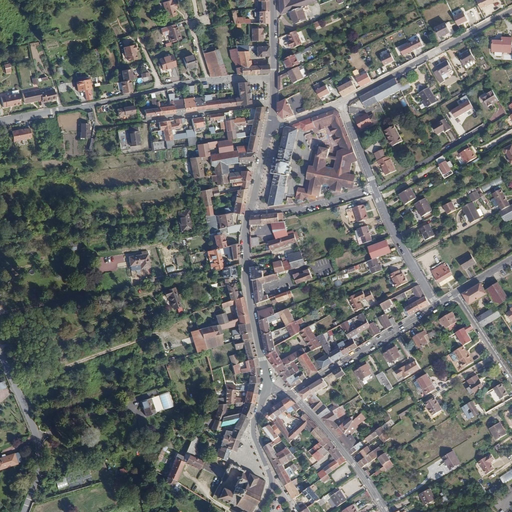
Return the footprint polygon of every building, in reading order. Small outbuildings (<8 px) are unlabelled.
[(174,8),(176,7),(174,0),(172,0),(171,0),(169,0),(162,2),(167,18),(176,15),(174,9),(174,8)] [(260,1),(268,1),(267,0),(257,0),(258,8),(258,9),(260,9),(260,1)] [(280,0),(281,15),(289,12),(290,12),(301,8),(317,2),(316,0),(294,0),(291,1),(290,0),(280,0)] [(476,0),(478,4),(480,9),(484,7),(484,8),(498,1),(497,0),(476,0)] [(290,12),(293,18),(295,24),(306,20),(301,8),(290,12)] [(236,10),(231,11),(232,15),(233,21),(234,24),(235,23),(237,23),(240,23),(250,23),(250,18),(244,18),(244,17),(237,17),(236,10)] [(268,19),(268,11),(260,11),(259,11),(259,12),(254,12),(254,16),(256,17),(259,17),(259,20),(268,19)] [(464,13),(455,18),(459,26),(468,21),(464,13)] [(339,19),(336,14),(330,16),(332,22),(339,19)] [(322,20),(314,23),(316,28),(321,26),(320,25),(322,24),(321,23),(323,22),(322,20)] [(451,33),(452,35),(455,34),(450,22),(436,29),(440,38),(446,35),(451,33)] [(181,38),(177,26),(167,29),(171,42),(181,38)] [(251,41),(262,41),(262,36),(261,36),(261,33),(262,33),(262,28),(251,28),(251,41)] [(296,31),(288,34),(290,40),(292,43),(289,44),(291,49),(294,48),(302,45),(296,31)] [(511,42),(511,37),(502,37),(501,41),(492,40),(492,51),(511,52),(511,42)] [(424,46),(420,38),(409,43),(413,51),(424,46)] [(309,47),(315,45),(313,41),(310,42),(305,45),(303,46),(304,50),(309,47)] [(216,42),(201,47),(208,69),(214,67),(215,72),(219,71),(221,76),(226,75),(216,42)] [(404,56),(413,51),(409,43),(400,48),(404,56)] [(133,49),(135,49),(134,44),(132,44),(122,47),(125,57),(126,57),(128,61),(136,58),(134,52),(133,49)] [(269,56),(268,46),(258,47),(258,45),(257,45),(257,57),(269,56)] [(239,59),(249,58),(248,55),(248,52),(248,46),(244,46),(244,51),(237,51),(239,59)] [(239,62),(239,59),(237,51),(236,48),(234,49),(229,50),(231,58),(234,63),(239,62)] [(474,58),(469,49),(457,56),(463,64),(474,58)] [(196,66),(193,54),(183,57),(186,69),(196,66)] [(294,54),(284,59),(288,69),(299,64),(298,62),(295,55),(294,54)] [(298,62),(303,60),(303,59),(301,55),(300,56),(299,54),(295,55),(298,62)] [(395,62),(391,54),(381,59),(385,66),(395,62)] [(175,65),(172,55),(159,59),(162,69),(175,65)] [(240,67),(249,67),(251,67),(249,58),(239,59),(239,62),(240,67)] [(451,68),(446,59),(435,66),(437,69),(433,71),(439,83),(444,80),(440,74),(451,68)] [(269,73),(269,65),(251,67),(249,67),(250,74),(269,73)] [(214,67),(208,69),(210,77),(221,76),(219,71),(215,72),(214,67)] [(241,74),(241,75),(250,74),(249,67),(240,67),(241,74)] [(290,75),(294,82),(304,78),(298,67),(288,72),(283,74),(278,76),(278,82),(283,80),(282,78),(290,75)] [(123,81),(131,79),(135,79),(134,74),(132,75),(131,69),(121,70),(123,81)] [(367,73),(356,79),(361,87),(371,82),(367,73)] [(92,91),(91,87),(89,77),(83,78),(75,80),(77,92),(82,91),(84,90),(85,92),(86,100),(91,99),(89,91),(92,91)] [(369,93),(375,104),(388,96),(385,91),(398,84),(395,78),(388,82),(369,93)] [(133,91),(131,79),(123,81),(117,82),(118,89),(121,89),(122,93),(133,91)] [(351,81),(337,88),(342,97),(356,90),(351,81)] [(64,83),(57,85),(57,86),(59,93),(67,91),(64,83)] [(237,84),(239,97),(236,97),(236,99),(234,99),(235,107),(250,105),(247,83),(237,84)] [(385,91),(388,96),(392,103),(404,96),(398,84),(385,91)] [(330,93),(326,85),(316,90),(321,98),(330,93)] [(418,90),(422,99),(432,94),(427,86),(418,90)] [(42,99),(40,91),(39,89),(22,93),(25,104),(42,99)] [(53,89),(43,91),(46,101),(56,99),(53,89)] [(491,90),(485,94),(486,96),(482,99),(483,101),(487,107),(492,104),(491,103),(497,99),(491,90)] [(369,93),(360,97),(366,108),(375,104),(369,93)] [(486,96),(485,94),(484,93),(480,95),(478,98),(479,101),(480,103),(483,101),(482,99),(486,96)] [(20,104),(18,94),(11,96),(1,98),(3,108),(20,104)] [(184,105),(183,100),(175,101),(174,94),(167,95),(169,102),(172,101),(173,107),(174,114),(183,113),(182,105),(184,105)] [(432,94),(422,99),(426,105),(435,100),(432,94)] [(210,95),(202,96),(202,98),(205,110),(211,110),(220,108),(218,101),(211,101),(210,95)] [(193,98),(183,100),(184,105),(182,105),(183,113),(188,112),(195,112),(193,99),(193,98)] [(205,110),(202,98),(193,99),(195,112),(198,111),(205,110)] [(235,107),(234,99),(234,98),(232,99),(218,101),(220,108),(224,108),(235,107)] [(278,109),(289,104),(286,98),(278,102),(278,109)] [(152,117),(159,116),(158,109),(157,109),(156,106),(155,99),(151,100),(153,109),(144,110),(145,118),(152,117)] [(169,115),(174,114),(173,107),(172,101),(169,102),(170,107),(159,108),(158,103),(156,103),(156,106),(157,109),(158,109),(159,116),(169,115)] [(465,102),(462,103),(467,112),(470,110),(465,102)] [(467,112),(462,103),(451,110),(456,119),(467,112)] [(284,119),(294,115),(289,104),(278,109),(278,115),(284,119)] [(135,113),(134,106),(123,108),(117,109),(118,116),(124,115),(135,113)] [(252,121),(261,122),(264,107),(255,108),(253,120),(252,121)] [(234,131),(233,128),(232,123),(244,122),(244,121),(243,119),(240,119),(240,118),(235,119),(234,111),(229,111),(228,113),(223,114),(224,119),(225,128),(225,132),(234,131)] [(339,113),(333,111),(293,125),(293,129),(298,129),(302,127),(303,131),(305,132),(315,128),(317,130),(319,129),(320,131),(325,130),(324,127),(331,125),(332,122),(334,123),(333,125),(334,128),(333,129),(330,130),(332,134),(335,134),(336,138),(334,138),(336,144),(338,143),(341,151),(341,152),(340,157),(336,156),(336,158),(328,157),(330,148),(325,147),(325,149),(318,148),(317,152),(313,151),(310,162),(315,163),(314,165),(319,166),(316,181),(311,180),(311,181),(307,180),(305,189),(298,188),(295,200),(297,200),(297,202),(298,202),(302,203),(302,201),(304,202),(304,200),(305,198),(308,199),(311,200),(311,199),(314,199),(314,198),(316,198),(317,197),(319,197),(319,196),(321,188),(330,189),(329,191),(336,193),(336,191),(339,192),(339,191),(341,191),(342,187),(349,189),(350,184),(351,185),(353,176),(349,175),(351,164),(352,159),(356,158),(339,113)] [(221,128),(225,128),(224,119),(223,119),(222,114),(214,115),(208,116),(209,117),(209,121),(216,120),(216,123),(220,123),(221,128)] [(361,129),(372,123),(369,117),(368,115),(367,114),(360,118),(356,120),(361,129)] [(193,129),(193,132),(204,130),(202,118),(191,120),(192,128),(192,129),(193,129)] [(450,129),(444,118),(432,125),(437,133),(444,129),(445,132),(450,129)] [(184,123),(184,119),(175,120),(176,124),(177,130),(178,130),(183,123),(184,123)] [(249,136),(258,137),(261,122),(252,121),(253,120),(244,121),(244,122),(232,123),(233,128),(245,126),(245,125),(247,124),(247,125),(251,125),(249,136)] [(158,132),(163,131),(170,130),(171,131),(177,130),(176,124),(173,125),(173,126),(170,127),(169,121),(156,123),(158,132)] [(81,134),(81,136),(88,136),(87,125),(79,125),(80,134),(81,134)] [(385,130),(387,135),(389,138),(388,139),(387,139),(391,148),(394,146),(393,145),(402,141),(394,125),(385,130)] [(127,129),(117,131),(120,150),(130,149),(129,145),(140,144),(138,131),(137,131),(136,127),(127,129)] [(164,142),(165,141),(172,140),(186,138),(194,137),(193,132),(193,129),(192,129),(192,128),(185,129),(186,132),(171,134),(171,131),(170,130),(163,131),(164,142)] [(298,129),(293,129),(286,128),(285,129),(278,160),(275,159),(272,173),(275,174),(269,207),(282,205),(282,202),(288,176),(289,177),(289,175),(288,174),(289,172),(290,172),(291,168),(290,167),(298,129)] [(26,129),(12,132),(13,142),(28,139),(27,139),(31,138),(30,129),(26,130),(26,129)] [(230,140),(237,139),(236,137),(234,137),(234,131),(225,132),(226,140),(230,140)] [(242,153),(254,152),(258,137),(249,136),(249,137),(247,148),(242,148),(242,153)] [(194,137),(186,138),(187,146),(187,147),(196,146),(194,138),(194,137)] [(174,149),(172,140),(165,141),(166,150),(174,149)] [(217,155),(232,152),(232,150),(230,140),(226,140),(215,142),(216,147),(217,155)] [(154,152),(166,150),(165,141),(164,142),(152,143),(154,152)] [(196,146),(198,158),(209,156),(208,148),(216,147),(215,142),(212,143),(210,143),(206,143),(206,144),(196,146)] [(471,151),(469,148),(459,154),(465,164),(476,158),(473,153),(472,154),(471,151)] [(382,158),(381,158),(378,151),(372,154),(375,160),(376,161),(375,161),(375,162),(382,158)] [(193,179),(204,177),(204,174),(202,174),(200,161),(210,159),(211,166),(213,167),(227,165),(238,163),(236,157),(237,157),(237,154),(236,152),(232,152),(217,155),(209,156),(198,158),(189,159),(193,179)] [(240,163),(252,162),(254,152),(242,153),(237,154),(237,157),(236,157),(238,163),(238,164),(240,164),(240,163)] [(375,162),(377,165),(379,164),(380,164),(381,167),(380,168),(382,171),(392,166),(388,156),(389,155),(385,157),(384,157),(382,158),(375,162)] [(453,174),(446,161),(437,166),(444,179),(453,174)] [(309,167),(307,180),(311,181),(311,180),(311,178),(309,178),(311,170),(313,170),(314,165),(315,163),(310,162),(310,164),(313,164),(312,168),(309,167)] [(215,176),(228,174),(227,165),(213,167),(215,176)] [(311,178),(311,180),(316,181),(319,166),(314,165),(313,170),(311,170),(309,178),(311,178)] [(392,166),(382,171),(384,176),(394,171),(392,166)] [(232,183),(248,181),(249,181),(251,172),(243,172),(240,173),(240,176),(228,177),(229,184),(232,183)] [(217,185),(229,184),(228,177),(228,174),(215,176),(211,176),(211,180),(215,179),(217,185)] [(479,187),(482,193),(503,183),(500,177),(479,187)] [(239,190),(246,189),(248,181),(232,183),(233,186),(240,185),(239,190)] [(398,194),(404,205),(415,198),(410,188),(398,194)] [(234,202),(244,204),(246,189),(239,190),(237,190),(235,197),(234,202)] [(511,205),(501,189),(493,193),(502,210),(511,205)] [(201,201),(203,208),(211,206),(212,206),(212,203),(210,204),(209,197),(208,190),(195,192),(196,194),(197,200),(201,199),(201,201)] [(469,195),(473,202),(480,199),(476,192),(469,195)] [(432,211),(424,198),(414,204),(417,210),(416,211),(420,218),(432,211)] [(238,214),(242,215),(244,204),(234,202),(233,209),(232,213),(238,214)] [(444,206),(448,215),(457,210),(452,202),(444,206)] [(481,218),(473,202),(462,207),(466,215),(469,219),(471,223),(481,218)] [(502,210),(499,212),(505,223),(511,219),(511,217),(511,204),(511,205),(502,210)] [(213,216),(211,206),(203,208),(205,217),(213,216)] [(364,213),(362,206),(353,208),(357,223),(367,220),(365,213),(364,213)] [(189,209),(177,211),(179,219),(176,220),(176,223),(174,223),(176,232),(192,230),(189,209)] [(220,229),(226,227),(229,227),(230,226),(234,226),(232,213),(225,214),(222,215),(215,216),(216,225),(219,224),(220,229)] [(263,215),(251,217),(250,226),(251,226),(272,223),(279,223),(279,222),(278,214),(271,215),(270,214),(269,214),(263,215)] [(209,235),(215,234),(214,231),(220,229),(219,224),(216,225),(215,216),(213,216),(205,217),(208,235),(209,235)] [(279,223),(272,223),(277,240),(288,237),(283,222),(279,222),(279,223)] [(229,234),(240,232),(241,225),(236,226),(234,226),(230,226),(229,227),(226,227),(227,231),(227,233),(229,234)] [(428,225),(419,229),(425,240),(434,236),(428,225)] [(369,233),(370,232),(367,226),(357,230),(361,238),(362,238),(365,244),(373,241),(370,234),(369,235),(369,233)] [(218,248),(219,249),(222,248),(225,247),(222,235),(222,231),(227,231),(226,227),(220,229),(214,231),(215,234),(215,237),(214,237),(217,249),(218,248)] [(288,237),(277,240),(268,242),(270,251),(297,242),(294,235),(288,237)] [(258,238),(250,240),(251,248),(259,245),(258,238)] [(388,240),(370,247),(375,258),(392,252),(388,240)] [(232,258),(232,259),(238,258),(238,244),(230,246),(232,258)] [(228,258),(232,258),(230,246),(225,247),(222,248),(223,255),(227,254),(228,258)] [(210,250),(212,260),(220,258),(219,249),(218,248),(217,249),(210,250)] [(298,267),(305,265),(300,253),(288,256),(290,261),(292,269),(298,267)] [(128,257),(129,266),(140,265),(140,268),(149,267),(147,254),(128,257)] [(471,254),(459,261),(464,270),(476,263),(471,254)] [(279,273),(285,271),(283,263),(283,262),(287,261),(286,257),(283,258),(284,261),(273,263),(275,271),(276,274),(278,274),(279,273)] [(385,269),(380,257),(370,261),(375,273),(385,269)] [(212,260),(214,271),(222,269),(222,268),(223,268),(220,258),(212,260)] [(285,271),(292,269),(290,261),(283,263),(285,271)] [(431,271),(438,282),(441,286),(454,278),(452,274),(447,265),(444,267),(443,264),(431,271)] [(235,277),(233,266),(226,267),(223,268),(222,268),(222,269),(222,274),(222,278),(224,277),(229,277),(235,277)] [(257,269),(252,269),(253,281),(268,277),(266,272),(263,273),(263,272),(260,272),(259,272),(258,270),(257,269)] [(300,276),(299,274),(299,273),(293,275),(297,284),(312,279),(309,269),(304,271),(304,273),(305,274),(300,276)] [(400,275),(399,271),(393,274),(390,275),(392,281),(399,277),(402,275),(401,274),(400,275)] [(268,277),(253,281),(254,287),(262,285),(279,279),(278,274),(276,274),(274,275),(271,276),(268,277)] [(399,277),(392,281),(396,288),(407,283),(405,278),(403,279),(402,275),(399,277)] [(220,287),(226,286),(230,285),(230,284),(229,280),(229,277),(224,277),(224,280),(224,282),(220,283),(220,287)] [(487,294),(481,283),(463,294),(474,313),(476,311),(473,305),(476,303),(475,301),(487,294)] [(508,299),(498,283),(486,291),(496,306),(508,299)] [(230,301),(243,296),(241,292),(236,293),(233,284),(230,284),(230,285),(226,286),(230,301)] [(429,304),(418,286),(411,289),(418,301),(415,302),(420,310),(429,304)] [(174,288),(164,292),(166,297),(168,296),(174,309),(182,306),(174,288)] [(256,304),(271,298),(272,298),(271,296),(268,297),(267,295),(263,296),(262,289),(254,291),(256,304)] [(292,296),(290,291),(275,297),(272,298),(271,298),(273,303),(278,302),(278,301),(292,296)] [(349,298),(351,303),(355,301),(366,295),(370,293),(370,292),(364,294),(362,292),(349,298)] [(355,311),(362,307),(360,303),(359,304),(358,304),(356,302),(358,302),(365,298),(367,302),(373,299),(370,293),(366,295),(355,301),(351,303),(355,311)] [(406,298),(404,293),(393,298),(394,300),(395,299),(397,302),(406,298)] [(239,326),(248,324),(246,312),(243,296),(230,301),(220,304),(222,308),(234,304),(238,319),(239,326)] [(392,305),(390,300),(388,301),(380,305),(382,310),(392,305)] [(416,312),(420,310),(415,302),(411,305),(416,312)] [(409,316),(416,312),(411,305),(409,306),(406,308),(404,306),(400,308),(401,310),(405,308),(407,312),(409,316)] [(272,307),(258,312),(259,321),(272,316),(275,314),(272,307)] [(489,323),(501,315),(496,307),(490,310),(483,314),(489,323)] [(295,322),(288,309),(275,314),(272,316),(259,321),(262,336),(271,333),(268,323),(277,319),(277,318),(281,317),(287,327),(295,322)] [(216,319),(218,324),(227,322),(224,313),(215,315),(216,318),(214,318),(215,319),(216,319)] [(452,313),(440,320),(442,325),(444,324),(446,328),(456,322),(454,318),(452,313)] [(367,328),(373,337),(375,335),(372,329),(370,326),(362,314),(357,316),(359,319),(357,320),(359,323),(355,326),(359,333),(367,328)] [(477,318),(483,327),(489,323),(483,314),(477,318)] [(382,321),(380,317),(373,320),(376,325),(380,323),(382,321)] [(191,332),(197,353),(204,350),(206,350),(203,340),(221,337),(220,331),(237,327),(238,330),(233,331),(232,333),(232,337),(233,336),(240,335),(250,333),(248,324),(239,326),(238,319),(236,319),(227,322),(218,324),(198,330),(191,332)] [(384,330),(391,326),(389,321),(387,319),(382,321),(380,323),(384,330)] [(295,322),(287,327),(287,328),(292,336),(292,337),(300,332),(301,331),(298,326),(296,321),(295,322)] [(347,321),(341,325),(345,331),(351,328),(347,321)] [(473,343),(468,334),(474,330),(471,325),(455,333),(463,348),(473,343)] [(351,338),(359,333),(355,326),(351,328),(345,331),(349,339),(351,338)] [(375,327),(372,329),(375,335),(381,332),(377,326),(375,327)] [(301,331),(300,332),(312,351),(316,349),(322,346),(316,337),(311,330),(308,327),(301,331)] [(420,332),(413,337),(414,338),(413,339),(418,349),(427,344),(423,336),(426,335),(424,332),(421,333),(420,332)] [(242,343),(252,341),(250,333),(240,335),(241,338),(242,343)] [(271,333),(262,336),(266,355),(275,351),(275,347),(274,346),(280,343),(278,341),(274,343),(272,333),(271,333)] [(322,346),(323,348),(327,354),(333,362),(343,356),(339,348),(331,352),(326,341),(328,341),(324,333),(316,337),(322,346)] [(203,340),(206,350),(223,345),(221,337),(203,340)] [(342,346),(346,354),(360,346),(358,343),(355,345),(353,340),(344,345),(342,346)] [(247,360),(255,358),(252,341),(242,343),(235,344),(234,345),(235,350),(244,348),(247,360)] [(395,347),(383,355),(386,360),(387,359),(390,363),(400,357),(398,353),(398,352),(395,347)] [(461,363),(471,358),(469,355),(467,356),(466,353),(462,347),(453,353),(450,355),(449,355),(453,362),(454,362),(458,360),(458,361),(459,361),(461,363)] [(232,366),(238,364),(233,350),(227,353),(231,364),(232,366)] [(275,351),(266,355),(272,363),(276,368),(283,363),(285,366),(289,363),(293,361),(298,358),(301,356),(297,351),(281,361),(279,358),(275,351)] [(306,353),(301,356),(298,358),(310,376),(318,372),(306,353)] [(333,362),(327,354),(317,361),(322,369),(333,362)] [(248,369),(257,367),(255,358),(247,360),(247,362),(248,369)] [(293,361),(289,363),(291,366),(292,368),(295,373),(299,371),(293,361)] [(240,373),(248,372),(248,369),(247,362),(238,364),(240,373)] [(283,363),(276,368),(280,375),(288,369),(287,368),(291,366),(289,363),(285,366),(283,363)] [(234,375),(240,373),(238,364),(232,366),(231,367),(234,375)] [(366,364),(354,372),(357,377),(358,376),(361,380),(371,374),(368,370),(370,369),(366,364)] [(248,383),(258,383),(258,375),(257,367),(248,369),(248,372),(249,376),(248,376),(248,383)] [(345,374),(342,370),(340,367),(332,372),(334,374),(337,379),(345,374)] [(288,369),(280,375),(291,389),(296,385),(295,384),(297,384),(297,385),(302,382),(301,381),(306,378),(300,370),(299,371),(295,373),(292,368),(289,370),(288,369)] [(388,391),(392,388),(382,372),(376,376),(381,385),(384,383),(388,391)] [(427,374),(417,380),(425,395),(435,389),(427,374)] [(476,376),(467,382),(470,386),(475,383),(476,385),(479,383),(478,381),(479,381),(476,376)] [(327,386),(322,378),(308,387),(314,394),(327,386)] [(467,382),(470,388),(473,392),(474,394),(483,388),(479,381),(478,381),(479,383),(476,385),(475,383),(470,386),(467,382)] [(251,394),(256,394),(258,388),(258,383),(248,383),(246,389),(235,388),(235,385),(225,384),(226,390),(240,391),(246,391),(251,391),(251,394)] [(504,399),(503,396),(507,395),(503,384),(494,387),(499,401),(504,399)] [(124,385),(117,387),(119,393),(126,391),(124,385)] [(314,394),(308,387),(298,394),(304,400),(307,398),(311,394),(312,395),(314,394)] [(226,404),(234,403),(234,398),(234,393),(239,394),(240,391),(226,390),(225,404),(226,404)] [(244,402),(254,404),(256,394),(251,394),(251,391),(246,391),(245,398),(239,398),(239,403),(244,402)] [(318,399),(314,394),(312,395),(311,394),(307,398),(312,405),(315,402),(318,399)] [(140,401),(145,415),(155,412),(151,397),(140,401)] [(287,398),(282,401),(287,410),(289,413),(293,409),(296,412),(300,408),(296,404),(287,398)] [(434,398),(424,403),(432,416),(441,410),(434,398)] [(323,405),(318,399),(315,402),(320,408),(323,405)] [(337,409),(340,408),(333,400),(331,401),(332,404),(334,406),(335,406),(337,409)] [(282,401),(272,409),(277,417),(276,418),(278,421),(275,423),(276,424),(280,431),(289,443),(304,429),(308,425),(305,421),(304,421),(302,422),(289,434),(283,425),(284,423),(281,419),(284,417),(283,416),(285,414),(284,412),(287,410),(282,401)] [(244,418),(248,419),(250,415),(252,410),(254,404),(244,402),(239,403),(235,403),(235,406),(243,405),(241,413),(245,415),(244,418)] [(330,413),(328,410),(323,404),(323,405),(320,408),(315,402),(312,405),(310,407),(321,419),(330,413)] [(467,421),(479,417),(474,403),(462,407),(467,421)] [(215,414),(214,419),(213,420),(221,422),(223,417),(224,414),(225,411),(226,404),(225,404),(218,405),(217,407),(217,410),(215,414)] [(344,413),(346,411),(343,406),(340,408),(337,409),(334,411),(333,412),(338,418),(339,418),(344,413)] [(268,412),(264,415),(267,419),(270,416),(273,420),(275,423),(278,421),(276,418),(277,417),(272,409),(268,412)] [(352,421),(353,420),(346,413),(347,412),(346,411),(344,413),(349,418),(338,426),(333,421),(338,418),(333,412),(330,413),(321,419),(330,429),(338,439),(344,433),(346,431),(348,428),(349,425),(352,421)] [(211,427),(210,429),(218,430),(219,430),(220,426),(235,423),(231,431),(230,431),(229,437),(237,439),(238,439),(241,432),(248,419),(244,418),(245,415),(241,413),(240,413),(223,417),(221,422),(213,420),(211,427)] [(360,423),(366,419),(362,413),(356,418),(360,423)] [(301,421),(302,422),(304,421),(305,421),(309,418),(305,414),(302,416),(301,415),(299,417),(302,420),(301,421)] [(381,427),(378,423),(373,415),(367,420),(372,428),(375,431),(381,427)] [(391,419),(388,415),(378,423),(381,427),(391,419)] [(309,418),(305,421),(308,425),(310,429),(312,432),(317,427),(312,421),(309,418)] [(214,419),(205,419),(203,423),(207,424),(207,426),(211,427),(213,420),(214,419)] [(393,423),(391,419),(381,427),(375,431),(378,434),(379,437),(385,432),(386,431),(385,430),(393,423)] [(500,422),(488,429),(495,440),(507,433),(500,422)] [(273,441),(272,442),(275,445),(276,444),(281,440),(277,434),(280,431),(276,424),(274,425),(271,428),(270,426),(270,425),(267,426),(265,428),(263,429),(273,441)] [(311,433),(319,442),(326,437),(322,432),(317,427),(312,432),(311,433)] [(378,434),(375,431),(372,428),(368,431),(370,435),(365,438),(368,442),(378,434)] [(165,432),(165,431),(164,429),(152,435),(153,439),(165,434),(165,433),(165,432)] [(235,448),(238,439),(237,439),(229,437),(230,431),(225,430),(225,431),(221,430),(220,435),(222,436),(220,442),(221,442),(227,444),(226,445),(235,448)] [(370,435),(368,431),(364,437),(362,439),(362,440),(365,439),(365,438),(370,435)] [(390,438),(385,432),(379,437),(384,443),(390,438)] [(344,433),(338,439),(349,452),(354,447),(352,443),(355,441),(351,435),(347,438),(344,433)] [(151,470),(152,470),(167,439),(168,436),(167,436),(166,436),(151,470)] [(187,447),(185,453),(193,456),(196,449),(194,448),(198,439),(194,437),(191,439),(187,447)] [(319,442),(313,447),(318,451),(330,441),(329,440),(326,437),(319,442)] [(330,441),(318,451),(321,455),(322,455),(327,450),(328,451),(334,446),(330,441)] [(221,442),(219,446),(229,449),(234,451),(235,448),(226,445),(227,444),(221,442)] [(269,443),(264,447),(271,461),(278,456),(281,461),(292,454),(290,451),(287,447),(282,451),(276,454),(272,447),(275,445),(272,442),(270,444),(269,443)] [(351,455),(363,445),(361,442),(358,444),(354,447),(349,452),(350,453),(351,455)] [(216,445),(215,449),(217,450),(215,456),(225,461),(229,449),(219,446),(216,445)] [(365,457),(377,448),(375,446),(373,446),(371,448),(368,445),(360,451),(364,457),(365,457)] [(328,451),(328,452),(331,455),(337,450),(334,446),(328,451)] [(392,465),(379,446),(377,448),(365,457),(364,457),(359,462),(358,463),(362,468),(369,463),(376,457),(382,465),(385,470),(392,465)] [(337,450),(331,455),(335,460),(340,466),(347,462),(341,455),(337,450)] [(318,451),(312,456),(318,461),(324,457),(323,456),(322,455),(321,455),(318,451)] [(453,452),(443,458),(450,470),(460,464),(453,452)] [(176,454),(166,477),(175,481),(183,462),(185,463),(185,464),(198,470),(199,468),(221,478),(225,472),(225,471),(225,470),(216,466),(212,464),(193,456),(185,453),(183,457),(176,454)] [(278,456),(271,461),(278,474),(285,470),(283,465),(295,458),(293,456),(294,455),(293,453),(292,454),(281,461),(278,456)] [(0,469),(18,463),(15,455),(7,458),(3,459),(0,460),(0,469)] [(478,463),(487,477),(495,472),(491,464),(495,461),(492,455),(478,463)] [(340,466),(335,460),(323,469),(328,475),(329,473),(340,466)] [(229,464),(228,465),(228,466),(227,469),(226,469),(225,470),(225,471),(225,472),(227,472),(228,470),(230,466),(234,468),(235,466),(234,465),(233,465),(232,466),(230,465),(231,464),(229,464)] [(285,470),(278,474),(281,480),(284,486),(292,481),(295,480),(293,476),(295,475),(293,472),(297,469),(293,464),(285,470)] [(240,509),(239,510),(241,510),(241,509),(243,510),(246,511),(250,511),(249,511),(253,505),(254,506),(254,504),(253,504),(256,498),(257,498),(258,497),(257,496),(260,490),(261,490),(262,489),(261,488),(264,483),(265,483),(265,482),(264,482),(265,481),(263,480),(263,482),(256,478),(257,477),(256,477),(255,478),(249,475),(250,474),(249,473),(248,474),(243,471),(244,470),(242,470),(242,471),(239,469),(239,468),(238,467),(237,470),(241,472),(239,476),(237,475),(237,476),(235,479),(236,479),(237,480),(234,486),(233,485),(232,486),(234,487),(231,492),(222,488),(219,495),(218,497),(217,499),(218,499),(219,498),(222,500),(221,501),(223,502),(223,500),(226,502),(225,503),(227,504),(228,503),(233,505),(232,506),(234,507),(234,506),(240,509)] [(323,469),(317,474),(321,479),(328,475),(323,469)] [(328,475),(321,479),(323,483),(330,478),(328,475)] [(173,486),(178,488),(180,484),(175,481),(166,477),(163,484),(173,491),(173,490),(174,489),(172,488),(173,486)] [(59,490),(68,486),(64,478),(55,481),(59,490)] [(300,484),(299,484),(305,491),(310,487),(311,486),(306,479),(305,480),(300,484)] [(167,511),(169,511),(150,481),(148,482),(167,511)] [(292,481),(284,486),(291,496),(293,499),(295,498),(299,494),(294,485),(292,481)] [(305,491),(303,492),(313,504),(315,502),(320,499),(310,487),(305,491)] [(429,489),(419,495),(425,505),(435,500),(429,489)] [(341,500),(344,498),(339,491),(331,497),(335,504),(341,500)] [(325,503),(322,498),(320,499),(315,502),(318,507),(325,503)] [(346,501),(344,498),(341,500),(335,504),(337,507),(346,501)] [(451,504),(449,501),(435,509),(437,511),(438,511),(441,511),(440,510),(451,504)]
